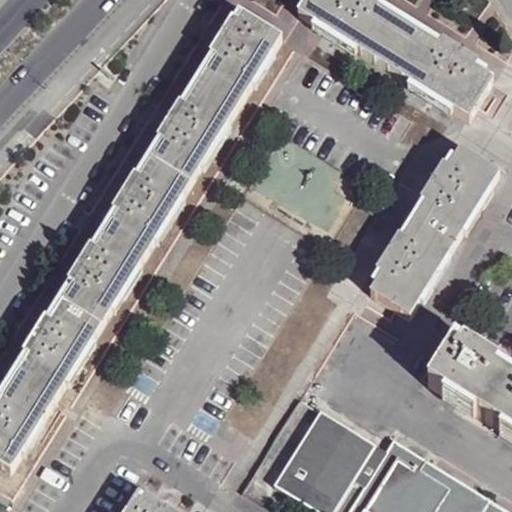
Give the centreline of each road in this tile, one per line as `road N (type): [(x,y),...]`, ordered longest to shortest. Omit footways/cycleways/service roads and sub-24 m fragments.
road 1 (residential): [(0,307),(194,0)]
road 2 (tertiary): [(102,0),(0,108)]
